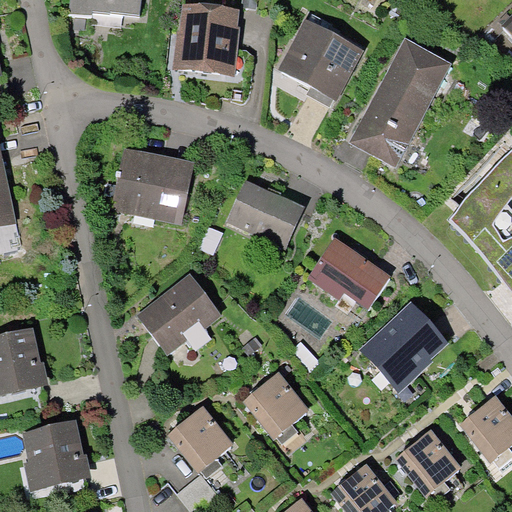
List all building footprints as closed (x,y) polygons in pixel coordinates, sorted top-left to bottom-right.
[(70,0),(69,13),(92,15),(92,13),(110,15),(110,13),(140,16),(141,0),(70,0)] [(240,10),(181,3),(173,69),(234,76),(240,26),(238,26),(240,10)] [(511,14),(501,25),(511,36),(511,14)] [(364,50),(306,19),(278,70),(310,87),(322,94),(334,101),(336,102),(364,50)] [(451,63),(405,38),(348,143),(366,153),(395,168),(451,63)] [(322,94),(310,87),(307,93),(331,107),(334,101),(322,94)] [(4,165),(0,148),(0,226),(16,223),(4,165)] [(156,154),(125,148),(112,211),(182,225),(195,162),(156,154)] [(511,198),(511,149),(487,175),(465,198),(449,220),(475,249),(497,276),(503,283),(511,292),(511,236),(504,240),(494,224),(508,204),(511,198)] [(268,189),(246,179),(226,223),(285,251),(306,207),(280,195),(273,192),(268,189)] [(269,187),(268,189),(273,192),(280,195),(281,193),(269,187)] [(511,209),(508,204),(494,224),(504,240),(511,236),(511,209)] [(365,258),(335,237),(307,278),(339,300),(344,293),(356,302),(368,310),(392,276),(365,258)] [(222,315),(190,274),(136,315),(155,340),(168,356),(186,342),(205,328),(222,315)] [(348,314),(356,302),(344,293),(339,300),(335,306),(348,314)] [(429,320),(411,301),(359,349),(399,393),(433,361),(431,359),(448,343),(429,320)] [(34,328),(0,336),(0,396),(50,385),(44,362),(42,363),(40,355),(34,328)] [(209,333),(205,328),(186,342),(190,347),(209,333)] [(310,410),(279,372),(258,389),(242,402),(273,440),(277,437),(292,424),(310,410)] [(511,445),(511,415),(496,395),(473,413),(459,425),(490,463),(493,461),(509,448),(511,445)] [(234,443),(203,406),(181,423),(167,435),(198,473),(201,471),(216,458),(234,443)] [(76,420),(22,432),(29,462),(24,463),(31,491),(92,477),(87,454),(84,454),(83,447),(76,420)] [(298,431),(292,424),(277,437),(282,444),(298,431)] [(463,467),(431,429),(407,448),(394,459),(426,497),(430,494),(444,482),(463,467)] [(511,458),(511,451),(509,448),(493,461),(500,469),(511,458)] [(223,467),(216,458),(201,471),(207,479),(223,467)] [(385,511),(398,502),(367,464),(342,484),(330,494),(345,511),(385,511)] [(198,511),(218,496),(201,475),(177,495),(190,511),(198,511)] [(451,490),(444,482),(430,494),(436,502),(451,490)] [(313,511),(302,498),(284,511),(313,511)]
